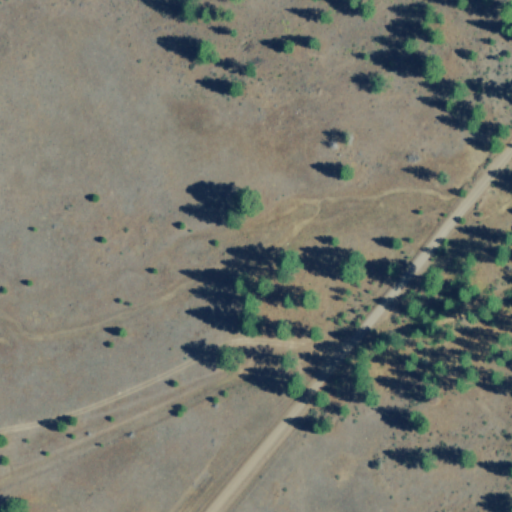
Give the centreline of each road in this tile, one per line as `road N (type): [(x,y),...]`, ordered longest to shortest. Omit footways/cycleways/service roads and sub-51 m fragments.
road 1 (track): [(511,317),(0,327)]
road 2 (residential): [(334,323),(511,87)]
road 3 (residential): [(163,511),(238,420),(334,323)]
